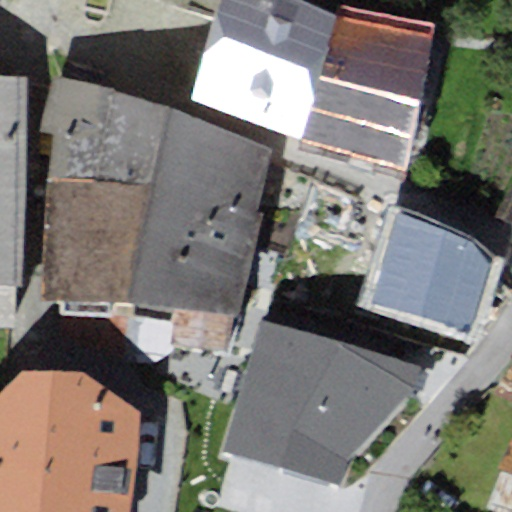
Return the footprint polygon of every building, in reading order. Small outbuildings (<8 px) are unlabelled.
[(322,0),(221,0),(194,98),(301,132),(406,163),(434,32),(343,11),(322,0)] [(0,74),(0,325),(9,326),(13,285),(20,285),(28,76),(0,74)] [(226,349),(233,312),(240,314),(270,145),(169,108),(134,98),(54,75),(42,121),(57,128),(48,176),(40,303),(62,306),(59,335),(149,364),(177,345),(226,349)] [(341,338),(260,320),(223,454),(337,484),(346,457),(412,388),(416,376),(419,364),(401,358),(341,338)] [(24,369),(0,391),(0,511),(129,511),(141,415),(84,369),(47,369),(24,369)] [(511,428),(491,474),(511,481),(511,428)]
